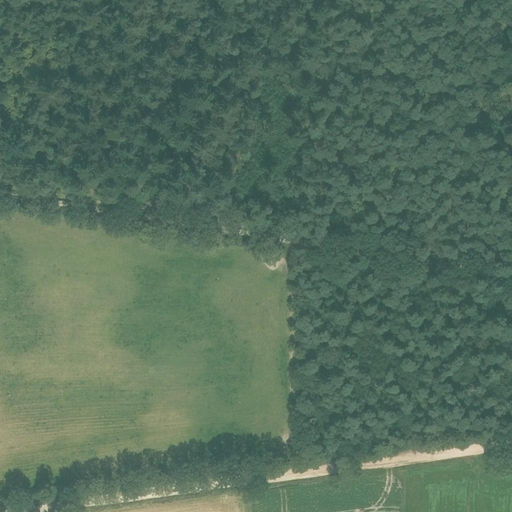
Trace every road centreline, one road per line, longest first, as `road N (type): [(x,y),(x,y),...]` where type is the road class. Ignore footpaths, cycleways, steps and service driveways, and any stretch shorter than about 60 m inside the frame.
road 1 (track): [(0,194),(511,275)]
road 2 (track): [(296,473),(20,511)]
road 3 (track): [(298,234),(296,473)]
road 4 (track): [(511,444),(296,473)]
